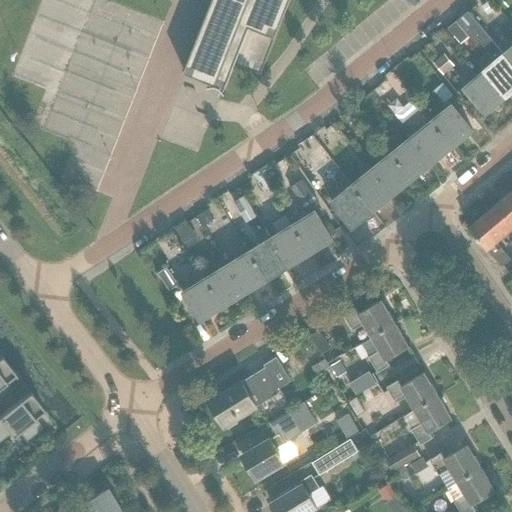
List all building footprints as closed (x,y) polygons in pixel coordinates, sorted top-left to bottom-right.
[(212,0),(184,73),(211,84),(210,86),(208,86),(208,87),(215,86),(220,88),(225,94),(225,93),(224,91),(235,64),(261,74),(289,0),(212,0)] [(507,21),(498,10),(489,18),(498,28),(507,21)] [(484,71),(504,96),(511,89),(511,64),(503,55),(504,54),(467,12),(456,21),(478,47),(481,44),(495,61),(484,71)] [(511,47),(504,54),(503,55),(511,64),(511,47)] [(454,66),(444,54),(433,63),(443,75),(454,66)] [(485,112),(504,96),(484,71),(464,88),(485,112)] [(453,96),(443,84),(434,91),(444,103),(453,96)] [(402,104),(394,94),(384,102),(392,113),(402,104)] [(344,109),(351,119),(360,113),(352,103),(344,109)] [(431,121),(451,146),(472,130),(452,105),(431,121)] [(374,128),(384,119),(376,109),(366,118),(374,128)] [(411,137),(431,162),(451,146),(431,121),(411,137)] [(318,144),(313,135),(302,143),(307,151),(318,144)] [(391,153),(412,178),(431,162),(411,137),(391,153)] [(392,194),(412,178),(391,153),(371,169),(392,194)] [(326,162),(322,156),(309,165),(313,171),(308,175),(313,182),(334,168),(329,160),(326,162)] [(343,170),(349,165),(342,156),(336,160),(343,170)] [(351,185),(372,210),(392,194),(371,169),(351,185)] [(318,203),(302,179),(289,188),(305,212),(318,203)] [(351,227),(372,210),(351,185),(331,202),(351,227)] [(511,227),(511,191),(494,206),(511,227)] [(244,196),(234,203),(240,212),(246,223),(256,217),(244,196)] [(510,259),(496,242),(511,228),(511,227),(494,206),(469,228),(487,250),(488,250),(502,266),(510,259)] [(207,210),(198,215),(209,233),(217,229),(207,210)] [(293,225),(310,252),(332,238),(315,211),(293,225)] [(246,223),(240,212),(229,218),(236,229),(246,223)] [(265,229),(271,238),(288,265),(310,252),(293,225),(279,233),(273,224),(265,229)] [(249,252),(266,279),(288,265),(271,238),(249,252)] [(228,265),(244,292),(266,279),(249,252),(228,265)] [(206,278),(222,306),(244,292),(228,265),(206,278)] [(178,285),(167,268),(158,274),(170,291),(178,285)] [(200,319),(222,306),(206,278),(183,292),(200,319)] [(364,323),(372,337),(395,324),(381,300),(358,314),(355,308),(344,315),(352,330),(364,323)] [(395,324),(372,337),(380,351),(369,358),(378,373),(389,366),(386,360),(409,347),(395,324)] [(330,349),(319,330),(309,336),(321,355),(330,349)] [(15,374),(1,356),(0,356),(0,394),(9,387),(5,383),(15,374)] [(278,388),(290,381),(276,358),(264,365),(266,367),(242,382),(241,381),(209,401),(225,427),(238,419),(238,418),(281,393),(278,388)] [(343,389),(353,383),(343,365),(349,362),(346,358),(330,367),(343,389)] [(376,382),(371,373),(360,379),(366,388),(376,382)] [(407,396),(415,410),(438,396),(424,373),(401,386),(398,381),(387,388),(395,402),(407,396)] [(44,411),(30,393),(0,415),(0,436),(7,430),(12,436),(19,430),(26,439),(41,428),(34,419),(44,411)] [(354,393),(347,398),(358,416),(365,412),(354,393)] [(438,396),(415,410),(423,424),(412,430),(421,445),(432,438),(429,433),(452,419),(438,396)] [(270,439),(242,456),(257,480),(285,463),(276,448),(302,433),(317,424),(304,402),(289,411),(269,423),(277,436),(271,439),(270,439)] [(359,452),(351,439),(312,463),(320,476),(359,452)] [(420,456),(414,445),(385,462),(392,473),(420,456)] [(450,468),(458,482),(481,468),(467,445),(444,458),(441,453),(430,460),(438,475),(450,468)] [(428,467),(423,458),(411,465),(416,474),(428,467)] [(481,468),(458,482),(466,496),(455,503),(460,511),(472,511),(475,510),(472,505),(495,492),(481,468)] [(309,494),(319,488),(311,475),(300,481),(301,484),(271,503),(276,511),(310,511),(317,508),(309,494)] [(379,491),(387,503),(398,496),(391,484),(379,491)] [(120,511),(107,489),(94,497),(91,493),(83,498),(64,511),(120,511)]
